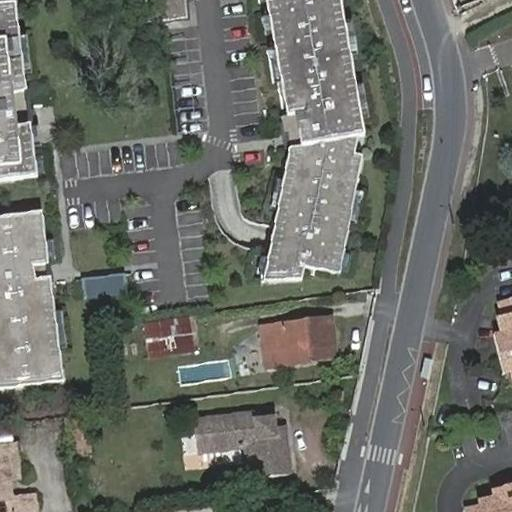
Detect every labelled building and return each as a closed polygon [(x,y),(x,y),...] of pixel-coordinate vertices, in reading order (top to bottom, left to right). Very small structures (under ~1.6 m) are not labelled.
[(174,20),(171,0),(144,0),(147,23),(174,20)] [(187,19),(185,0),(171,0),(174,20),(187,19)] [(342,0),(266,0),(287,116),(280,118),(284,137),(289,135),(290,151),(272,242),(263,286),(303,284),(306,271),(341,279),(365,158),(357,156),(362,138),(368,137),(342,0)] [(0,182),(35,179),(13,2),(0,3),(0,182)] [(0,393),(61,386),(48,279),(44,280),(42,267),(46,266),(40,214),(0,218),(0,393)] [(126,297),(124,276),(78,282),(81,303),(126,297)] [(495,337),(503,372),(511,371),(511,373),(511,298),(498,303),(501,317),(498,318),(502,335),(495,337)] [(144,324),(152,360),(202,350),(194,314),(144,324)] [(338,320),(267,330),(273,374),(343,365),(338,320)] [(498,373),(480,374),(481,390),(499,390),(498,373)] [(265,412),(204,419),(207,453),(257,446),(259,462),(261,477),(303,471),(297,425),(286,426),(285,417),(265,419),(265,412)] [(90,423),(70,425),(75,459),(94,457),(90,423)] [(21,499),(19,480),(29,478),(24,446),(0,447),(0,511),(42,511),(42,498),(21,499)] [(511,511),(511,487),(491,493),(493,500),(475,505),(476,510),(466,511),(511,511)]
